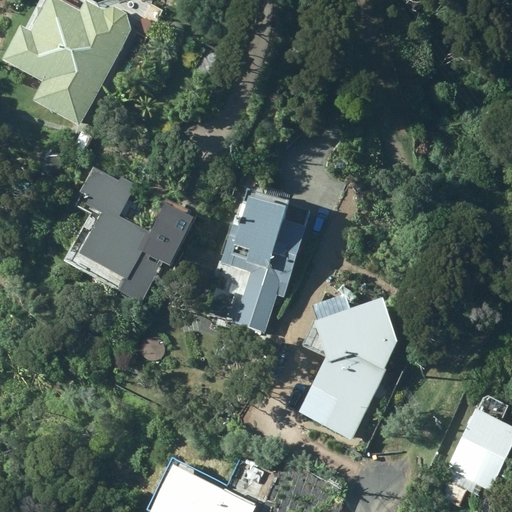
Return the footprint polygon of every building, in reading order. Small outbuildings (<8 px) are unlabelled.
[(79,127),(130,31),(125,15),(112,8),(103,12),(84,2),(78,12),(54,0),(46,0),(30,32),(19,26),(1,61),(42,82),(31,102),(79,127)] [(101,171),(85,205),(101,212),(80,256),(126,278),(119,293),(143,304),(167,255),(175,259),(193,222),(165,208),(152,234),(119,217),(136,184),(120,177),(118,180),(101,171)] [(233,238),(224,269),(254,278),(233,328),(264,339),(280,298),(288,302),(307,232),(285,225),(290,208),(250,196),(237,240),(233,238)] [(332,399),(319,424),(351,440),(398,346),(382,301),(317,323),(327,353),(310,389),(332,399)] [(505,478),(511,463),(511,462),(505,459),(511,446),(511,428),(476,410),(446,469),(453,472),(440,497),(458,506),(467,490),(477,495),(482,487),(489,491),(498,474),(505,478)] [(240,477),(244,474),(246,470),(244,466),(239,464),(235,466),(233,471),(235,474),(240,477)] [(173,466),(150,511),(252,511),(255,507),(173,466)]
